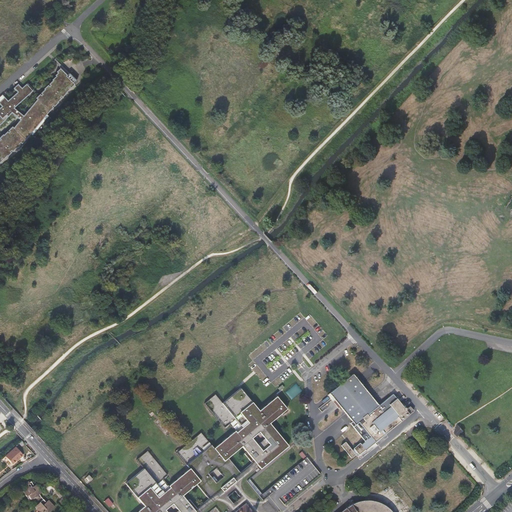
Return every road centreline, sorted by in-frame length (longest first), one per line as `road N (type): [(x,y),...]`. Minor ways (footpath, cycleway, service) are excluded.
road 1 (track): [(209,254),(121,322),(79,342),(10,415)]
road 2 (track): [(466,0),(291,178)]
